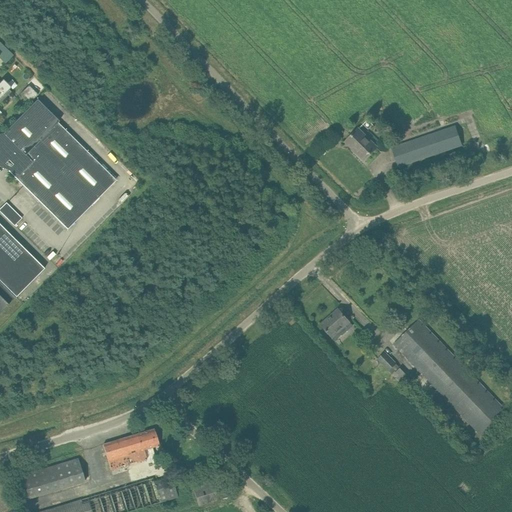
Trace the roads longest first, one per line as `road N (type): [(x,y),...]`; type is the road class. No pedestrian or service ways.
road 1 (unclassified): [(362,228),(141,0)]
road 2 (unclassified): [(160,397),(362,228)]
road 3 (unclassified): [(0,457),(108,424),(160,397)]
road 4 (unclassified): [(280,511),(160,397)]
road 5 (unclassified): [(362,228),(511,170)]
